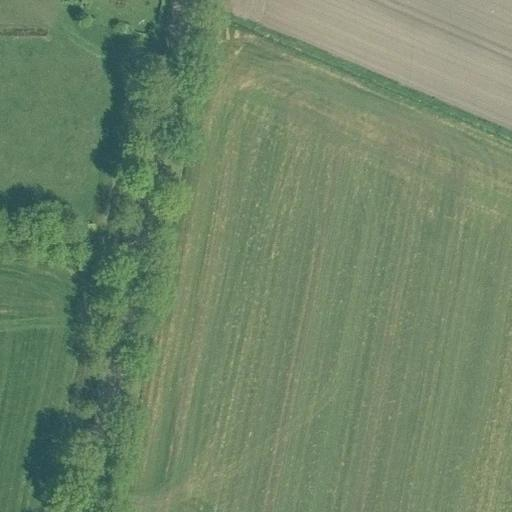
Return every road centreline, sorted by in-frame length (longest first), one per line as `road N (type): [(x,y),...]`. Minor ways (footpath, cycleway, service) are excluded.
road 1 (tertiary): [(86,511),(184,0)]
road 2 (track): [(0,242),(136,257)]
